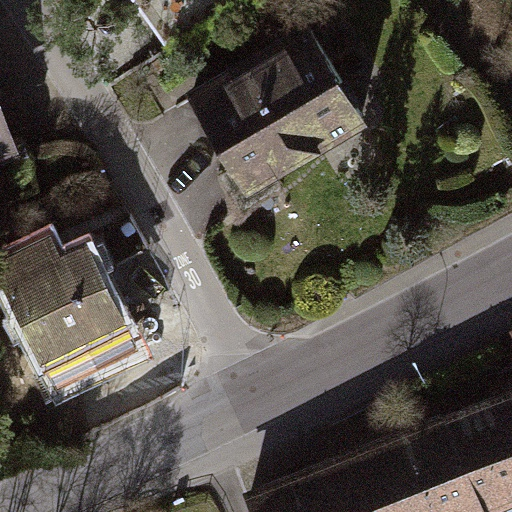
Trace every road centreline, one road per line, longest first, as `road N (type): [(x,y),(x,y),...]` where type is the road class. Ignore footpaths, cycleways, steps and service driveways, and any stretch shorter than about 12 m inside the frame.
road 1 (residential): [(261,398),(109,126),(22,0)]
road 2 (tertiary): [(511,268),(261,398)]
road 3 (tertiary): [(261,398),(12,511)]
